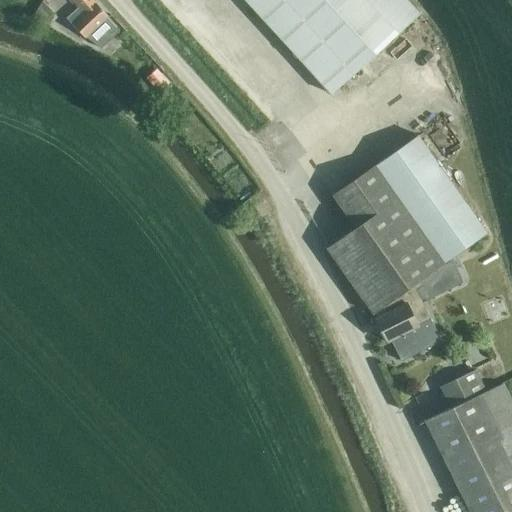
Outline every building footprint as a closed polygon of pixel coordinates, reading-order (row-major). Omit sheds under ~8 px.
[(41,22),(53,12),(42,0),(32,16),(41,22)] [(92,0),(73,0),(79,6),(66,18),(84,39),(86,36),(101,48),(120,31),(107,17),(108,17),(92,0)] [(419,13),(407,0),(244,0),(331,94),(419,13)] [(164,98),(175,87),(168,80),(163,74),(152,84),(164,98)] [(332,244),(326,248),(336,262),(372,313),(374,313),(377,318),(375,319),(387,341),(389,340),(400,362),(441,341),(429,319),(415,290),(421,285),(419,281),(444,264),(486,234),(417,136),(375,165),(332,194),(356,228),(332,244)] [(439,385),(450,408),(485,391),(474,369),(439,385)] [(509,511),(511,511),(511,403),(502,383),(485,391),(450,408),(424,420),(468,511),(509,511)]
